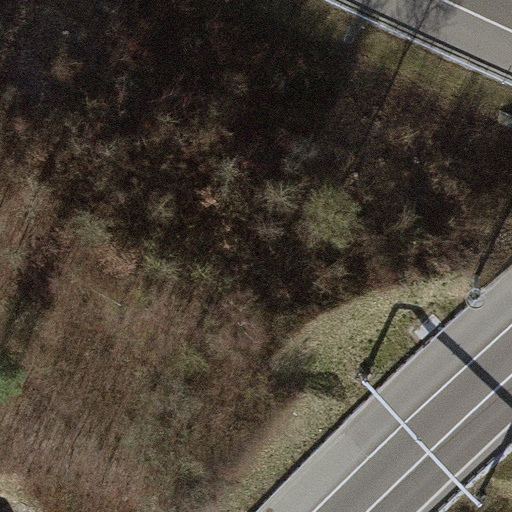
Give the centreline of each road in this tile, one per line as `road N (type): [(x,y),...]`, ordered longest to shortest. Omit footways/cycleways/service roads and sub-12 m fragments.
road 1 (motorway): [(511,350),(342,511)]
road 2 (motorway): [(511,401),(394,511)]
